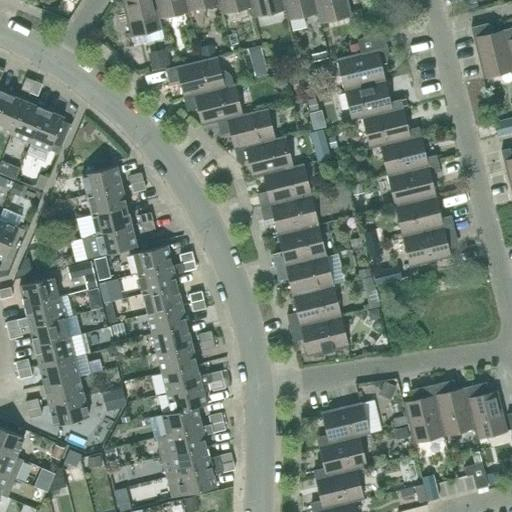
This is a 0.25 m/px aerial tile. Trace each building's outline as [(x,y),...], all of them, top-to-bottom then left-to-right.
[(159,18),(154,0),(121,0),(130,36),(162,29),(159,18)] [(189,11),(186,0),(154,0),(159,18),(189,11)] [(218,0),(186,0),(189,11),(218,3),(219,3),(218,0)] [(218,0),(219,3),(218,3),(221,14),(251,6),(252,6),(250,0),(218,0)] [(250,0),(252,6),(251,6),(254,17),(284,9),(285,9),(282,0),(250,0)] [(282,0),(285,9),(284,9),(287,20),(317,12),(318,12),(314,0),(282,0)] [(347,0),(314,0),(318,12),(317,12),(320,23),(351,15),(347,0)] [(511,62),(504,30),(490,34),(487,23),(471,27),(483,76),(483,78),(511,70),(511,62)] [(361,53),(387,46),(384,33),(357,39),(361,53)] [(203,60),(215,57),(212,46),(200,49),(203,60)] [(379,58),(389,55),(387,46),(361,53),(337,59),(344,90),(384,80),(379,58)] [(153,72),(166,69),(171,68),(167,52),(149,56),(153,72)] [(224,87),(216,56),(171,68),(166,69),(169,83),(180,80),(184,97),(224,87)] [(29,92),(34,81),(26,78),(21,89),(29,92)] [(400,99),(390,102),(384,80),(344,90),(352,121),(362,118),(402,108),(400,99)] [(37,96),(42,84),(34,81),(29,92),(37,96)] [(242,115),(241,114),(234,84),(224,87),(184,97),(187,110),(198,108),(202,125),(217,122),(242,115)] [(0,129),(11,134),(25,101),(6,93),(0,108),(0,129)] [(30,142),(44,109),(25,101),(11,134),(30,142)] [(274,139),(274,138),(267,108),(241,114),(242,115),(217,122),(220,134),(230,132),(234,149),(274,139)] [(418,127),(408,130),(402,108),(362,118),(370,148),(380,146),(380,145),(420,135),(418,127)] [(62,121),(64,117),(44,109),(30,142),(50,150),(53,144),(61,147),(70,124),(62,121)] [(497,136),(511,132),(511,116),(493,121),(497,136)] [(436,155),(425,158),(420,135),(380,145),(380,146),(388,176),(438,163),(436,155)] [(292,167),(292,166),(285,136),(274,138),(274,139),(234,149),(238,162),(248,159),(253,177),(263,175),(263,174),(292,167)] [(511,158),(510,148),(501,150),(511,196),(511,158)] [(260,207),(310,194),(303,163),(292,166),(292,167),(263,174),(263,175),(267,191),(257,194),(260,207)] [(430,174),(440,171),(438,163),(388,176),(395,206),(435,196),(430,174)] [(87,195),(121,186),(116,166),(82,174),(87,195)] [(131,184),(143,181),(141,173),(129,176),(131,184)] [(43,189),(48,178),(39,175),(35,186),(43,189)] [(133,192),(145,189),(143,181),(131,184),(133,192)] [(92,215),(126,206),(121,186),(87,195),(92,215)] [(278,235),(318,225),(310,194),(260,207),(263,220),(274,218),(278,235)] [(451,216),(440,218),(435,196),(395,206),(403,236),(453,224),(451,216)] [(92,215),(78,218),(83,238),(85,237),(94,235),(101,233),(104,232),(121,228),(131,226),(126,206),(92,215)] [(141,224),(153,221),(151,212),(139,215),(141,224)] [(0,258),(4,260),(18,227),(0,220),(0,258)] [(143,232),(155,229),(153,221),(141,224),(143,232)] [(457,240),(455,232),(453,224),(403,236),(410,267),(450,257),(446,242),(457,240)] [(275,267),(325,255),(318,225),(278,235),(282,252),(272,254),(275,267)] [(83,238),(82,238),(87,258),(103,254),(113,252),(136,246),(131,226),(121,228),(104,232),(101,233),(94,235),(85,237),(83,238)] [(366,245),(378,242),(375,229),(363,232),(366,245)] [(378,242),(366,245),(369,257),(381,254),(378,242)] [(137,274),(172,265),(167,245),(132,253),(137,274)] [(181,263),(193,260),(191,252),(179,255),(181,263)] [(293,295),(332,285),(325,255),(275,267),(278,281),(289,278),(293,295)] [(17,275),(16,276),(30,273),(31,273),(32,273),(29,260),(24,258),(21,265),(17,275)] [(74,288),(102,282),(98,263),(75,268),(73,259),(63,261),(72,308),(78,306),(74,288)] [(183,272),(195,269),(193,260),(181,263),(183,272)] [(142,294),(177,285),(172,265),(137,274),(142,294)] [(400,278),(398,270),(397,266),(373,272),(376,284),(400,278)] [(24,306),(59,297),(54,277),(19,285),(24,306)] [(366,290),(373,288),(370,278),(363,279),(366,290)] [(103,303),(112,301),(107,281),(98,283),(103,303)] [(147,313),(182,305),(177,285),(142,294),(147,313)] [(290,328),(340,316),(332,285),(293,295),(297,312),(286,315),(290,328)] [(0,299),(12,296),(10,288),(0,289),(0,299)] [(191,303),(203,300),(201,291),(189,294),(191,303)] [(29,326),(64,317),(59,297),(24,306),(29,326)] [(193,311),(205,308),(203,300),(191,303),(193,311)] [(112,301),(103,303),(108,323),(117,321),(112,301)] [(152,333),(187,325),(182,305),(147,313),(152,333)] [(308,356),(347,346),(340,316),(290,328),(293,341),(303,339),(308,356)] [(34,345),(69,337),(64,317),(29,326),(34,345)] [(8,331),(20,328),(17,319),(5,322),(8,331)] [(157,353),(191,345),(187,325),(152,333),(157,353)] [(10,339),(22,336),(20,328),(8,331),(10,339)] [(201,342),(213,339),(211,331),(199,334),(201,342)] [(39,365),(74,357),(69,337),(34,345),(39,365)] [(203,351),(215,348),(213,339),(201,342),(203,351)] [(161,373),(196,364),(191,345),(157,353),(161,373)] [(117,361),(124,359),(122,350),(115,352),(117,361)] [(44,385),(78,376),(74,357),(39,365),(44,385)] [(17,370),(29,367),(27,359),(15,362),(17,370)] [(221,370),(199,376),(196,364),(161,373),(166,393),(201,384),(211,382),(223,379),(221,370)] [(19,379),(31,376),(29,367),(17,370),(19,379)] [(49,405),(83,396),(78,376),(44,385),(49,405)] [(213,390),(225,387),(223,379),(211,382),(213,390)] [(464,388),(450,392),(447,381),(431,385),(443,435),(473,428),(474,428),(464,388)] [(196,407),(206,405),(201,384),(166,393),(171,412),(171,413),(196,406),(196,407)] [(497,391),(483,395),(480,384),(464,388),(474,428),(473,428),(476,438),(507,431),(497,391)] [(412,443),(443,435),(431,385),(415,389),(418,399),(403,403),(405,413),(406,415),(408,424),(412,443)] [(123,388),(102,393),(106,411),(124,408),(126,403),(123,388)] [(54,425),(88,417),(83,396),(49,405),(54,425)] [(27,410),(39,407),(37,399),(25,402),(27,410)] [(358,436),(369,434),(361,402),(321,412),(327,435),(317,437),(319,445),(358,436)] [(405,413),(403,403),(393,406),(395,415),(405,413)] [(201,426),(196,407),(196,406),(171,413),(171,412),(161,414),(166,435),(201,426)] [(29,418),(41,415),(39,407),(27,410),(29,418)] [(211,424),(223,421),(221,413),(209,416),(211,424)] [(394,427),(408,424),(406,415),(392,418),(394,427)] [(213,432),(225,430),(223,421),(211,424),(213,432)] [(162,457),(206,446),(201,426),(166,435),(157,437),(162,457)] [(0,450),(16,457),(24,437),(0,427),(0,450)] [(366,467),(358,436),(319,445),(324,468),(314,470),(316,478),(355,468),(355,469),(366,467)] [(59,459),(64,448),(55,444),(50,455),(59,459)] [(166,477),(211,466),(206,446),(162,457),(166,477)] [(0,450),(0,472),(2,473),(8,476),(15,479),(22,462),(23,460),(15,457),(16,457),(0,450)] [(220,464),(232,461),(230,452),(218,455),(220,464)] [(97,456),(86,458),(88,466),(99,464),(97,456)] [(234,469),(233,464),(232,461),(220,464),(222,472),(234,469)] [(475,490),(487,487),(480,463),(463,467),(466,477),(472,476),(475,490)] [(172,498),(216,487),(211,466),(166,477),(172,498)] [(363,499),(355,469),(355,468),(316,478),(321,500),(310,503),(312,511),(352,501),(352,502),(363,499)] [(0,472),(0,494),(7,497),(15,479),(8,476),(0,472)] [(438,498),(434,485),(432,474),(421,477),(427,501),(438,498)] [(419,503),(427,501),(423,485),(411,487),(400,490),(402,498),(417,495),(419,503)] [(196,495),(184,498),(186,511),(189,511),(200,509),(196,495)] [(354,511),(352,502),(352,501),(312,511),(354,511)]
